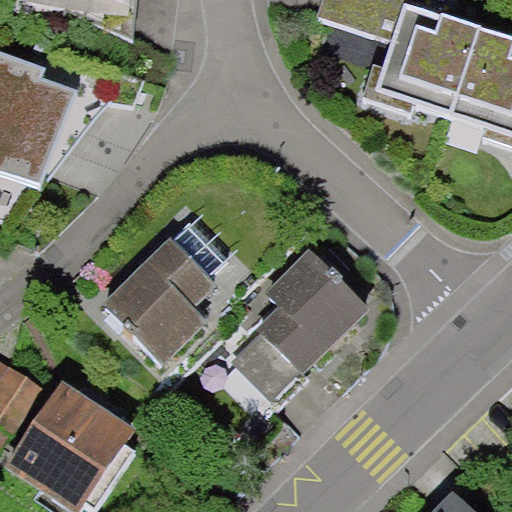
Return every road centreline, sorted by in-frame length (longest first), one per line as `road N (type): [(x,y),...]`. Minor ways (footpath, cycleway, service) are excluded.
road 1 (residential): [(494,336),(245,93)]
road 2 (residential): [(0,308),(245,93)]
road 3 (residential): [(304,511),(494,336)]
